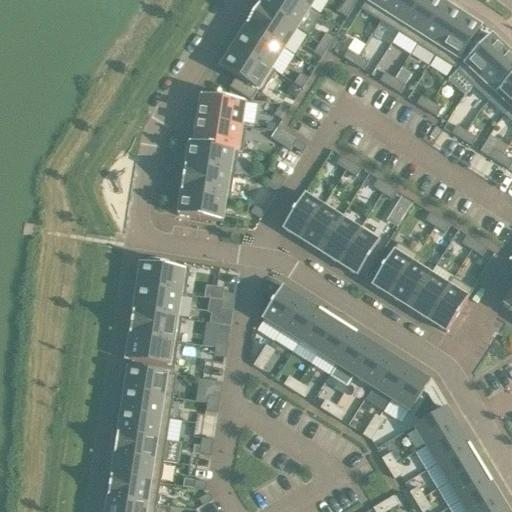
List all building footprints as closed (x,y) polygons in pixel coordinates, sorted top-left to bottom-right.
[(310,10),(294,0),(262,0),(259,6),(297,30),(310,10)] [(315,0),(294,0),(310,10),(315,0)] [(347,0),(345,4),(353,9),(358,0),(347,0)] [(367,0),(361,10),(380,23),(394,0),(367,0)] [(394,0),(380,23),(398,34),(419,0),(394,0)] [(437,0),(419,0),(398,34),(416,46),(443,4),(437,0)] [(345,4),(338,14),(347,19),(353,9),(345,4)] [(443,4),(416,46),(435,57),(461,15),(443,4)] [(297,30),(259,6),(246,26),(284,50),(297,30)] [(461,15),(435,57),(454,69),(481,27),(461,15)] [(284,50),(246,26),(233,46),(271,70),(272,70),(284,50)] [(326,34),(319,44),(328,49),(334,39),(326,34)] [(491,35),(457,72),(473,87),(507,51),(492,36),(491,35)] [(319,44),(313,54),(321,60),(328,49),(319,44)] [(258,92),(262,94),(276,72),(272,70),(271,70),(233,46),(220,68),(236,78),(230,89),(251,102),(258,92)] [(348,51),(343,59),(353,65),(358,57),(348,51)] [(511,55),(507,51),(473,87),(489,102),(490,103),(496,96),(495,95),(511,77),(511,55)] [(358,57),(353,65),(363,72),(369,63),(358,57)] [(300,74),(293,85),(299,88),(302,90),(308,80),(300,74)] [(385,74),(379,82),(389,89),(395,80),(385,74)] [(511,77),(495,95),(496,96),(510,109),(511,110),(511,108),(511,77)] [(395,80),(389,89),(400,95),(405,86),(395,80)] [(299,88),(293,85),(293,84),(287,93),(296,99),(302,90),(299,88)] [(241,127),(245,103),(201,96),(197,121),(241,128),(241,127)] [(421,97),(416,105),(427,112),(432,104),(421,97)] [(432,104),(427,112),(436,118),(441,110),(432,104)] [(280,106),(274,116),(282,121),(288,111),(280,106)] [(237,153),(242,154),(246,128),(241,127),(241,128),(197,121),(193,144),(193,145),(237,152),(237,153)] [(456,126),(451,135),(461,141),(466,133),(456,126)] [(272,138),(290,148),(296,137),(278,127),(272,138)] [(466,133),(461,141),(472,148),(477,139),(466,133)] [(296,141),(292,148),(302,155),(307,148),(296,141)] [(234,175),(237,153),(237,152),(193,145),(193,144),(189,143),(185,168),(234,175)] [(493,150),(488,158),(498,164),(503,156),(493,150)] [(511,161),(503,156),(498,164),(508,171),(511,164),(511,161)] [(341,157),(335,166),(346,172),(351,163),(341,157)] [(351,163),(346,172),(356,178),(361,170),(351,163)] [(230,200),(234,175),(185,168),(181,192),(225,198),(225,199),(230,200)] [(275,174),(271,181),(281,188),(286,181),(275,174)] [(377,180),(372,189),(382,195),(387,187),(377,180)] [(271,181),(267,188),(277,194),(281,188),(271,181)] [(387,187),(382,195),(392,201),(397,193),(387,187)] [(222,223),(225,199),(225,198),(181,192),(177,216),(222,223)] [(304,195),(282,230),(283,231),(283,230),(301,242),(323,208),(305,196),(304,195)] [(401,199),(388,220),(398,226),(412,205),(401,199)] [(254,207),(250,214),(260,221),(265,214),(254,207)] [(323,208),(301,242),(320,253),(341,219),(323,208)] [(430,214),(425,222),(435,228),(440,220),(430,214)] [(341,219),(320,253),(338,265),(359,231),(341,219)] [(440,220),(435,228),(445,235),(450,227),(440,220)] [(359,231),(338,265),(356,276),(356,277),(357,277),(379,243),(378,242),(377,242),(359,231)] [(466,237),(461,245),(471,251),(476,243),(466,237)] [(476,243),(471,251),(481,258),(487,249),(476,243)] [(398,244),(371,286),(372,287),(391,298),(412,264),(413,265),(418,257),(417,256),(398,244)] [(185,297),(189,271),(166,268),(167,263),(150,260),(149,265),(140,264),(139,265),(140,265),(136,289),(181,295),(180,296),(185,297)] [(412,264),(391,298),(409,310),(430,276),(413,265),(412,264)] [(430,276),(409,310),(427,321),(449,287),(448,287),(430,276)] [(449,287),(427,321),(445,333),(446,334),(473,291),(454,279),(453,279),(448,287),(449,287)] [(264,321),(257,332),(274,343),(281,332),(301,300),(283,289),(283,288),(282,288),(261,320),(262,321),(263,320),(264,321)] [(177,318),(180,296),(181,295),(136,289),(133,312),(177,319),(177,318)] [(223,294),(222,302),(234,304),(235,296),(223,294)] [(281,332),(275,342),(293,353),(299,343),(319,312),(301,300),(281,332)] [(222,302),(221,310),(233,311),(234,304),(222,302)] [(129,336),(178,344),(182,319),(177,318),(177,319),(133,312),(129,336)] [(319,312),(299,343),(317,355),(337,323),(319,312)] [(317,355),(311,365),(330,377),(336,367),(335,367),(356,335),(337,323),(317,355)] [(336,367),(330,377),(347,388),(354,378),(374,346),(356,335),(335,367),(336,367)] [(174,368),(178,344),(129,336),(125,361),(174,368)] [(216,341),(215,349),(227,351),(228,343),(216,341)] [(374,346),(354,378),(372,390),(392,358),(374,346)] [(260,357),(259,357),(267,362),(274,352),(266,347),(260,357)] [(215,349),(214,357),(226,359),(227,351),(215,349)] [(259,357),(253,367),(261,372),(262,370),(267,362),(259,357)] [(372,390),(365,401),(383,413),(390,401),(410,369),(392,358),(372,390)] [(207,360),(204,377),(222,380),(226,364),(207,360)] [(173,399),(176,377),(127,369),(124,392),(173,399)] [(390,401),(383,413),(401,424),(408,413),(410,413),(429,382),(430,382),(410,369),(390,401)] [(294,392),(299,384),(289,378),(284,386),(294,392)] [(199,380),(196,403),(206,404),(218,406),(222,384),(199,380)] [(304,399),(309,391),(299,384),(294,392),(304,399)] [(169,421),(173,399),(124,392),(120,413),(169,421)] [(330,415),(335,407),(325,401),(320,409),(330,415)] [(206,404),(205,412),(217,414),(218,406),(206,404)] [(340,422),(345,414),(335,407),(330,415),(340,422)] [(445,409),(413,428),(425,448),(457,428),(445,409)] [(166,442),(169,421),(120,413),(117,434),(166,442)] [(377,431),(383,421),(375,416),(369,426),(377,431)] [(171,419),(169,439),(180,440),(182,420),(171,419)] [(371,441),(377,431),(369,426),(363,436),(371,441)] [(457,428),(425,448),(436,466),(468,447),(457,428)] [(163,463),(166,442),(117,434),(114,456),(163,463)] [(201,439),(200,447),(212,449),(213,441),(201,439)] [(200,447),(199,455),(211,457),(212,449),(200,447)] [(427,472),(426,472),(437,491),(447,485),(480,465),(468,447),(436,466),(427,472)] [(396,465),(390,455),(382,460),(388,470),(396,465)] [(160,485),(163,463),(114,456),(110,477),(160,485)] [(402,475),(396,465),(388,470),(394,480),(402,475)] [(447,485),(437,491),(448,509),(458,503),(491,484),(480,465),(447,485)] [(156,506),(160,485),(110,477),(107,498),(156,506)] [(194,482),(193,490),(205,492),(207,484),(194,482)] [(458,503),(448,509),(449,511),(485,511),(502,502),(491,484),(458,503)] [(424,499),(418,488),(410,493),(416,504),(424,499)] [(208,494),(198,500),(202,507),(213,501),(208,494)] [(398,505),(393,497),(383,503),(388,511),(398,505)] [(155,511),(156,506),(107,498),(105,511),(155,511)] [(424,511),(430,509),(424,499),(416,504),(420,511),(424,511)] [(485,511),(508,511),(502,502),(485,511)] [(387,511),(388,511),(383,503),(373,509),(374,511),(387,511)]
